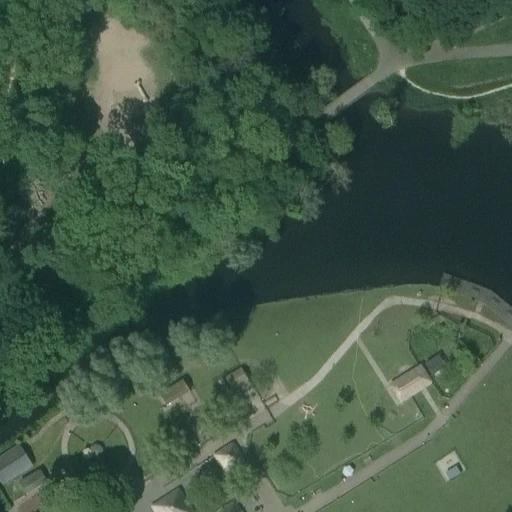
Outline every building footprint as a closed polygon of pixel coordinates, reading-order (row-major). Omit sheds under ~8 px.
[(441,354),(425,362),(431,375),(447,366),(441,354)] [(390,386),(401,403),(432,384),(421,366),(390,386)] [(226,380),(232,391),(249,381),(242,370),(226,380)] [(173,389),(160,396),(166,406),(179,398),(173,389)] [(103,451),(100,446),(95,445),(90,448),(89,454),(92,458),(97,459),(102,456),(103,451)] [(226,474),(244,463),(232,445),(215,456),(226,474)] [(19,483),(26,495),(47,482),(40,471),(19,483)] [(155,511),(191,511),(178,491),(152,507),(155,511)] [(239,511),(233,503),(219,511),(239,511)]
